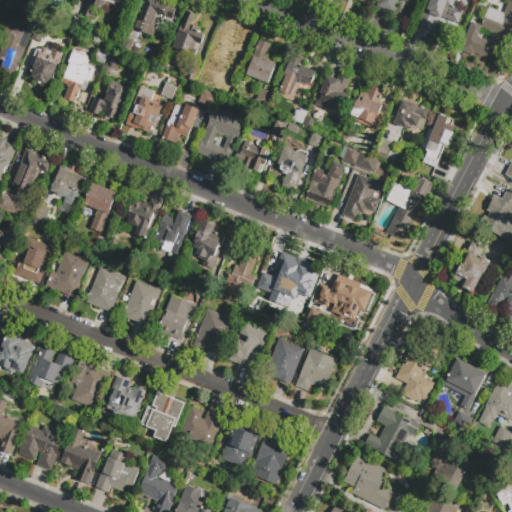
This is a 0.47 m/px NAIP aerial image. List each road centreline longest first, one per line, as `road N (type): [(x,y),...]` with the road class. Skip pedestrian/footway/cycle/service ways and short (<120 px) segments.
road 1 (tertiary): [(511,93),(295,511)]
road 2 (residential): [(0,105),(419,278)]
road 3 (residential): [(0,300),(335,436)]
road 4 (residential): [(250,0),(488,97),(511,92)]
road 5 (residential): [(419,278),(431,300),(511,352)]
